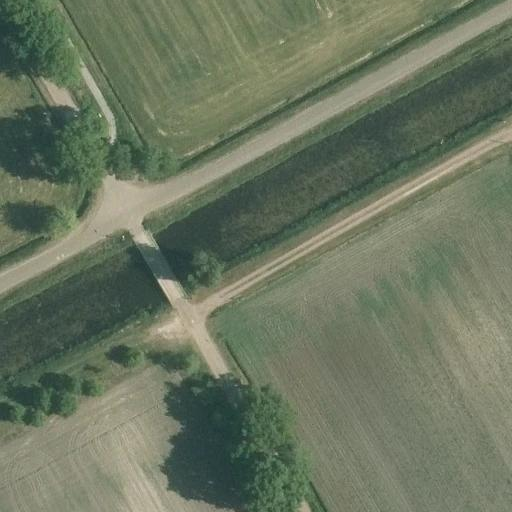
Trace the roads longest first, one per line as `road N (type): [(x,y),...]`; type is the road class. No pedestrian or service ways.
road 1 (unclassified): [(128,216),(511,7)]
road 2 (unclassified): [(299,511),(128,216)]
road 3 (track): [(0,406),(185,315)]
road 4 (track): [(104,176),(2,0)]
road 5 (unclassified): [(0,282),(128,216)]
